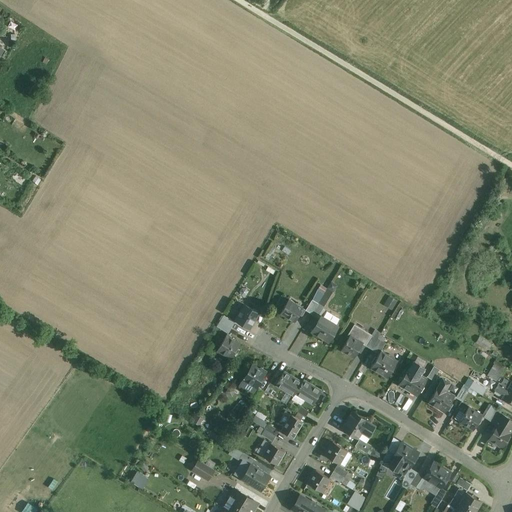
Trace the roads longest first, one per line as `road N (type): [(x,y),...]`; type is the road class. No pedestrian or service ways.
road 1 (unclassified): [(511,166),(238,0)]
road 2 (residential): [(347,387),(510,486)]
road 3 (residential): [(272,511),(347,387)]
